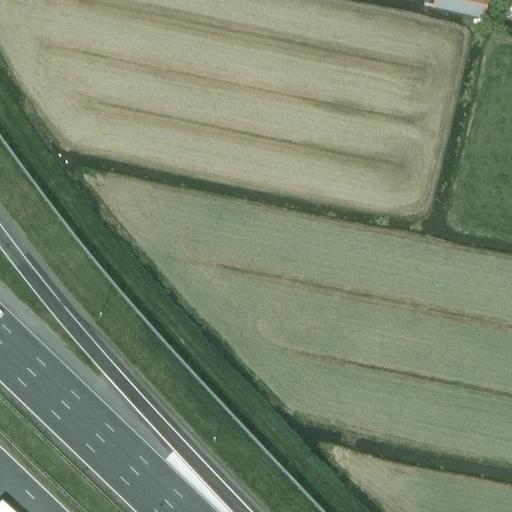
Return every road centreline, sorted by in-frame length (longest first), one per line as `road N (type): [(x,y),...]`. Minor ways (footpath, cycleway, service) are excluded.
road 1 (motorway): [(226,511),(0,233)]
road 2 (motorway): [(175,511),(0,344)]
